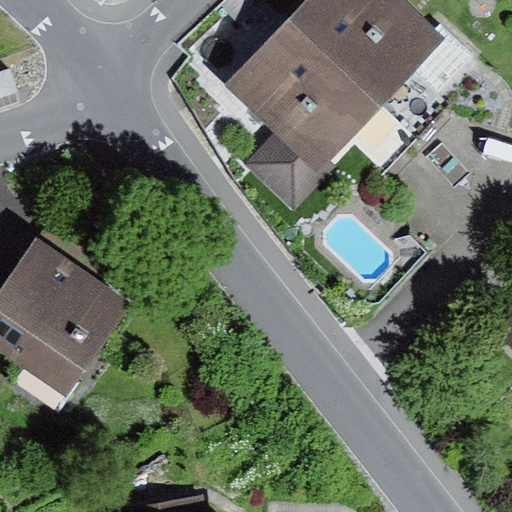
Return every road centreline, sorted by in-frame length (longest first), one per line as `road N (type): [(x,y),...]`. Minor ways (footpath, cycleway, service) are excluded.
road 1 (residential): [(338,388),(100,78)]
road 2 (residential): [(338,388),(511,210)]
road 3 (residential): [(423,511),(338,388)]
